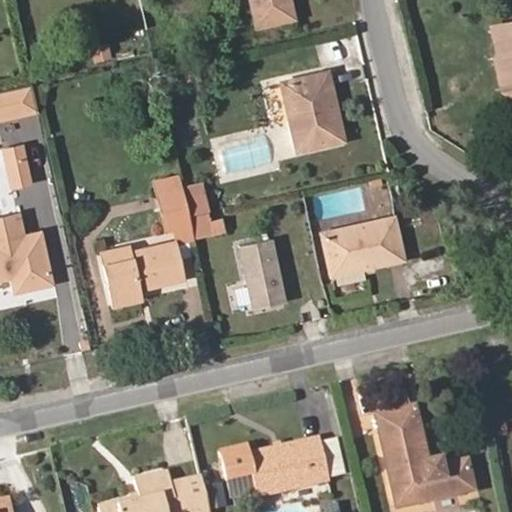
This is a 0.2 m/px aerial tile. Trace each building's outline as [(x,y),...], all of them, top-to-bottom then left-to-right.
[(250,0),(257,26),(293,18),(289,0),(250,0)] [(511,21),(491,26),(498,56),(505,85),(511,83),(511,21)] [(109,57),(107,47),(93,50),(96,60),(109,57)] [(502,97),(511,94),(511,83),(505,85),(498,56),(492,57),(502,97)] [(341,140),(326,72),(281,82),(297,151),(341,140)] [(183,187),(180,175),(153,182),(156,193),(183,187)] [(204,197),(201,184),(183,187),(186,201),(204,197)] [(190,216),(186,201),(183,187),(156,193),(166,231),(174,230),(192,226),(190,216)] [(208,212),(204,197),(186,201),(190,216),(208,212)] [(225,230),(222,217),(210,220),(208,212),(190,216),(192,226),(195,238),(225,230)] [(403,259),(394,217),(320,233),(330,276),(403,259)] [(195,238),(192,226),(174,230),(177,242),(195,238)] [(51,283),(39,232),(0,241),(0,279),(12,276),(15,291),(51,283)] [(287,302),(273,238),(236,246),(250,310),(287,302)] [(183,279),(175,241),(128,252),(129,259),(103,265),(112,305),(141,299),(138,289),(138,286),(145,284),(146,287),(183,279)] [(128,252),(126,247),(100,253),(103,265),(129,259),(128,252)] [(473,489),(466,460),(440,466),(438,458),(426,461),(414,406),(375,414),(396,506),(473,489)] [(329,480),(319,437),(247,453),(245,445),(218,451),(225,479),(249,473),(254,491),(255,497),(329,480)] [(337,437),(322,440),(328,476),(343,474),(337,437)] [(170,479),(196,472),(193,463),(168,470),(170,479)] [(208,511),(200,476),(170,483),(168,471),(134,479),(138,497),(97,507),(98,511),(208,511)] [(254,491),(249,473),(225,479),(230,497),(254,491)] [(226,506),(221,483),(204,487),(209,510),(226,506)]
